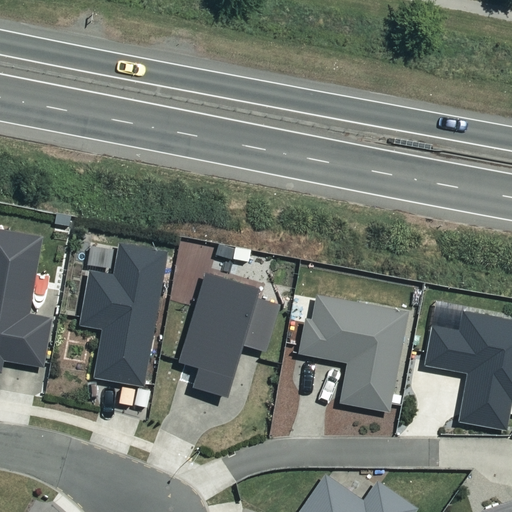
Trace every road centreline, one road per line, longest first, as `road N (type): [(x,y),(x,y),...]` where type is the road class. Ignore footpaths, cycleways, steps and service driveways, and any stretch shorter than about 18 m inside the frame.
road 1 (trunk): [(0,36),(511,137)]
road 2 (trunk): [(511,193),(0,93)]
road 3 (residential): [(139,511),(62,461),(0,445)]
